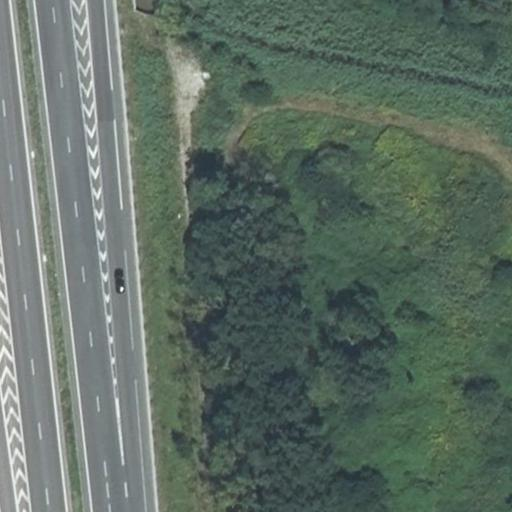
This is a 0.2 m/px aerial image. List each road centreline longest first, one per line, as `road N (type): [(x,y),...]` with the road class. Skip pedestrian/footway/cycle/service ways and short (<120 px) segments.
road 1 (motorway): [(109,511),(52,0)]
road 2 (motorway): [(139,511),(96,0)]
road 3 (track): [(221,511),(174,39)]
road 4 (motorway): [(0,70),(45,511)]
